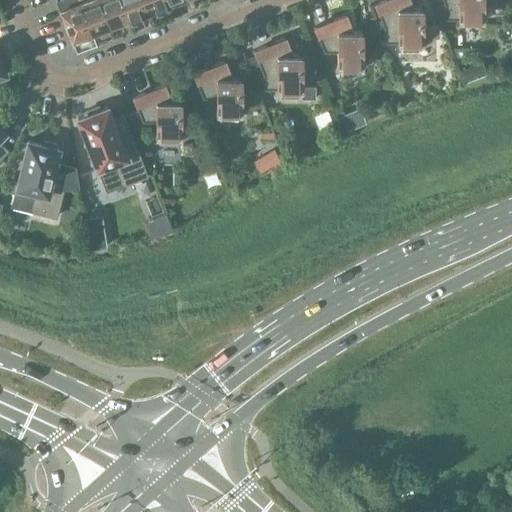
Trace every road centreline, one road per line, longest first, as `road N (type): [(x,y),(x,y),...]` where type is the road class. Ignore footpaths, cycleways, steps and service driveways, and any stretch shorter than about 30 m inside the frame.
road 1 (secondary): [(511,219),(279,336),(157,436)]
road 2 (secondary): [(192,460),(289,378),(363,331),(511,260)]
road 3 (residential): [(18,0),(48,78),(67,85),(289,0)]
road 4 (secondary): [(157,436),(106,405),(0,363)]
road 5 (secondary): [(0,416),(119,470)]
